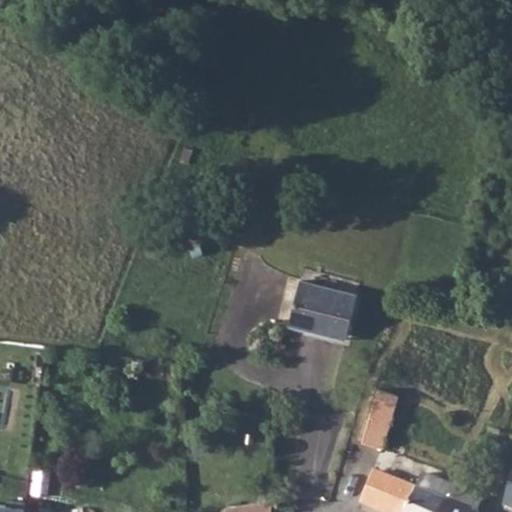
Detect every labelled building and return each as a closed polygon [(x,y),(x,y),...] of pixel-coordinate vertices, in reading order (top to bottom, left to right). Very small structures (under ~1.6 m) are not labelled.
[(303,326),(340,336),(351,294),(292,279),(281,324),(302,330),(303,326)] [(302,330),(339,339),(340,336),(303,326),(302,330)] [(373,386),(360,440),(380,445),(393,391),(373,386)] [(491,460),(496,445),(482,440),(476,455),(491,460)] [(360,499),(389,511),(401,511),(411,487),(412,484),(372,468),(360,499)] [(511,471),(503,507),(511,511),(511,471)] [(411,487),(401,511),(474,511),(479,496),(414,473),(412,484),(411,487)] [(238,500),(239,511),(270,511),(268,498),(238,500)] [(219,511),(239,511),(238,500),(218,502),(219,511)]
